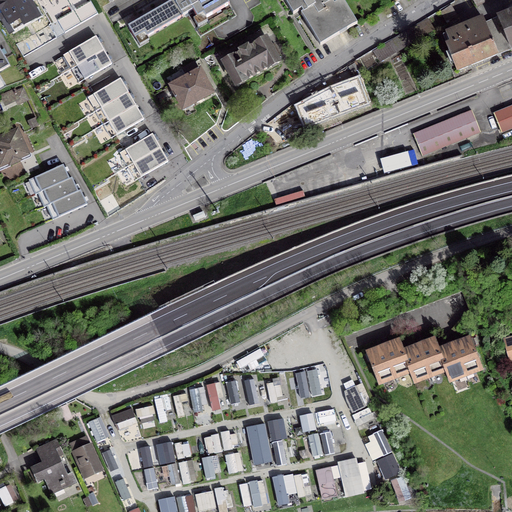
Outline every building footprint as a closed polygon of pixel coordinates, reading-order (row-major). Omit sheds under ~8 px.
[(30,0),(0,0),(0,12),(9,28),(20,23),(23,30),(41,18),(30,0)] [(199,28),(232,9),(226,0),(175,0),(130,27),(140,43),(190,13),(199,28)] [(322,47),(358,25),(344,2),(336,7),(334,3),(337,2),(335,0),(285,0),(295,17),(304,11),(306,15),(303,17),(322,47)] [(447,25),(459,19),(452,7),(441,14),(447,25)] [(511,47),(511,12),(500,17),(511,47)] [(458,73),(499,56),(483,18),(447,33),(451,43),(446,45),(458,73)] [(381,66),(436,33),(429,21),(374,54),(381,66)] [(238,89),(283,63),(268,37),(223,63),(238,89)] [(69,55),(84,82),(111,66),(96,39),(69,55)] [(0,72),(10,67),(0,48),(0,72)] [(184,112),(218,92),(203,67),(170,86),(184,112)] [(304,128),(370,105),(360,75),(330,86),(294,105),(304,128)] [(93,97),(116,137),(144,122),(120,81),(93,97)] [(15,88),(0,95),(0,97),(5,108),(16,103),(17,107),(30,101),(23,87),(16,91),(15,88)] [(502,131),(511,126),(511,106),(494,114),(502,131)] [(423,154),(480,131),(471,108),(414,131),(423,154)] [(35,118),(27,122),(31,131),(39,127),(35,118)] [(31,157),(18,130),(0,137),(0,167),(2,170),(31,157)] [(125,153),(141,180),(168,164),(152,137),(125,153)] [(411,165),(408,151),(381,157),(384,171),(411,165)] [(64,167),(35,179),(41,195),(43,194),(69,181),(64,167)] [(43,194),(49,207),(78,194),(73,180),(43,194)] [(81,193),(53,206),(58,221),(87,207),(81,193)] [(196,221),(206,217),(204,211),(193,216),(196,221)] [(397,299),(350,316),(356,332),(403,314),(462,291),(456,276),(397,299)] [(438,374),(446,371),(450,382),(459,378),(458,376),(472,370),(473,373),(482,369),(470,337),(439,349),(434,338),(403,350),(399,339),(367,352),(379,384),(388,381),(387,378),(401,373),(402,375),(410,372),(414,383),(424,380),(423,377),(437,372),(438,374)] [(356,386),(344,392),(354,412),(365,406),(356,386)] [(74,452),(84,476),(101,468),(90,445),(87,446),(84,438),(71,444),(74,452)] [(63,454),(56,440),(37,449),(40,456),(44,455),(47,461),(32,468),(38,481),(45,478),(52,493),(64,488),(76,482),(72,473),(67,475),(58,456),(63,454)]
